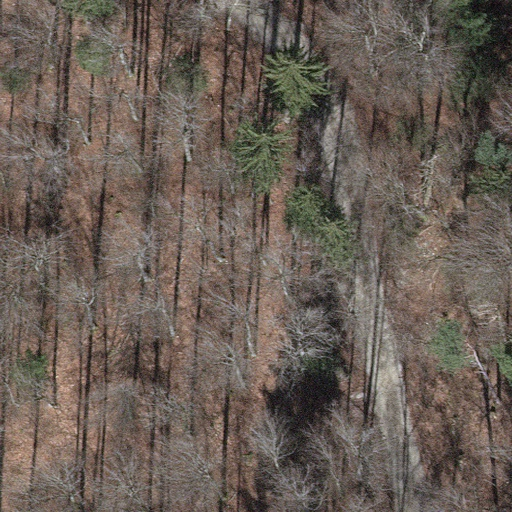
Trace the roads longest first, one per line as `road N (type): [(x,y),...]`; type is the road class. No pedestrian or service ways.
road 1 (track): [(233,0),(299,36),(378,356),(431,511)]
road 2 (track): [(511,189),(378,356)]
